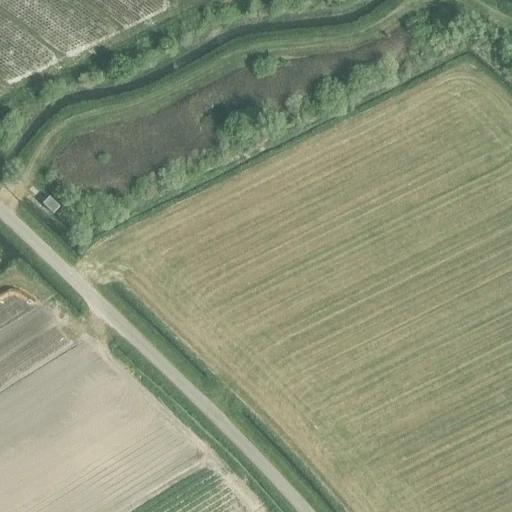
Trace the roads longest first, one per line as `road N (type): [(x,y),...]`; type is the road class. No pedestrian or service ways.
road 1 (unknown): [(0,209),(60,128),(146,100),(230,56),(368,28),(408,0)]
road 2 (unclassified): [(303,511),(0,211)]
